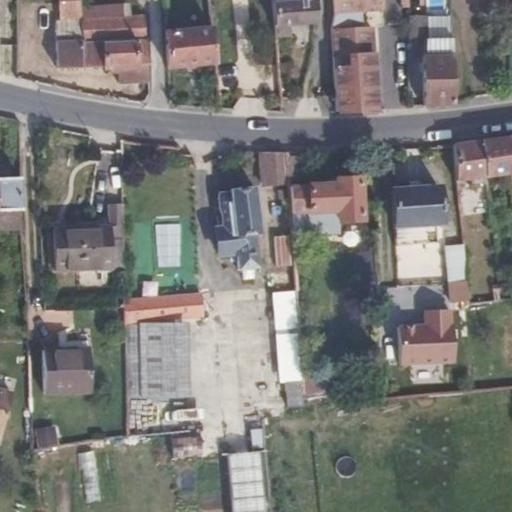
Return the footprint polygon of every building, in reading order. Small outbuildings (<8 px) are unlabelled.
[(319,22),(318,1),(306,1),(306,0),(272,0),(275,34),(277,35),(292,34),(292,23),(319,22)] [(381,8),(380,0),(334,0),(336,11),(381,8)] [(377,108),(372,26),(395,25),(394,7),(381,8),(336,11),(333,29),(336,97),(336,109),(377,108)] [(145,16),(81,18),(82,29),(81,43),(146,40),(145,16)] [(211,28),(165,33),(167,68),(214,63),(216,63),(213,27),(211,28)] [(454,104),(454,57),(452,56),(452,39),(424,40),(425,105),(454,104)] [(147,64),(146,40),(81,43),(79,67),(122,65),(147,64)] [(79,67),(81,43),(59,43),(60,68),(79,67)] [(149,82),(147,64),(122,65),(122,82),(149,82)] [(511,159),(510,137),(481,141),(485,176),(511,172),(511,159)] [(485,176),(481,141),(454,144),(459,204),(465,204),(463,179),(485,176)] [(288,175),(286,148),(262,148),(264,184),(289,183),(288,175)] [(308,173),(306,149),(286,148),(288,175),(308,173)] [(0,228),(23,228),(21,177),(0,178),(0,228)] [(336,183),(289,185),(290,207),(291,232),(339,230),(339,219),(361,219),(359,177),(336,177),(336,183)] [(258,266),(255,230),(260,229),(256,185),(232,187),(232,191),(219,192),(222,226),(216,226),(218,253),(228,252),(228,258),(238,257),(238,268),(258,266)] [(440,221),(439,187),(391,189),(392,223),(440,221)] [(125,257),(124,213),(122,213),(122,221),(109,221),(109,229),(52,228),(53,269),(88,269),(111,269),(111,257),(125,257)] [(446,245),(450,281),(466,279),(462,243),(446,245)] [(376,299),(374,250),(355,251),(357,300),(376,299)] [(125,272),(125,257),(111,257),(111,269),(112,272),(125,272)] [(467,302),(465,281),(458,281),(460,307),(467,307),(467,302)] [(199,316),(197,293),(125,300),(125,308),(126,323),(141,321),(185,317),(199,316)] [(500,368),(511,368),(511,313),(502,313),(500,368)] [(186,419),(185,317),(141,321),(126,323),(126,422),(142,421),(186,419)] [(390,375),(438,372),(435,317),(388,320),(390,375)] [(86,387),(84,346),(38,347),(39,388),(86,387)] [(0,426),(2,427),(11,388),(10,388),(10,390),(0,390),(0,426)] [(511,511),(511,403),(381,414),(392,511),(511,511)] [(392,511),(381,414),(342,418),(341,408),(260,417),(263,448),(227,452),(227,457),(46,472),(48,502),(37,502),(38,511),(392,511)] [(45,469),(44,449),(31,450),(32,469),(45,469)] [(48,502),(46,472),(34,473),(37,502),(48,502)]
